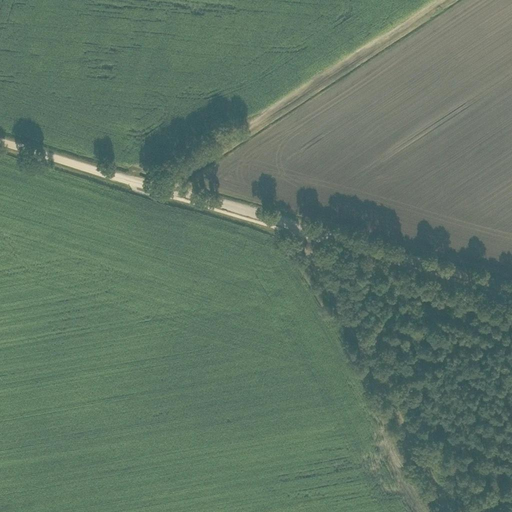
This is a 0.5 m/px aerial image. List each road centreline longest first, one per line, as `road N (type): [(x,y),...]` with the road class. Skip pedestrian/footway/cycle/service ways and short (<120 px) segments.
road 1 (track): [(132,182),(511,287)]
road 2 (track): [(447,0),(161,187)]
road 3 (track): [(0,142),(132,182)]
